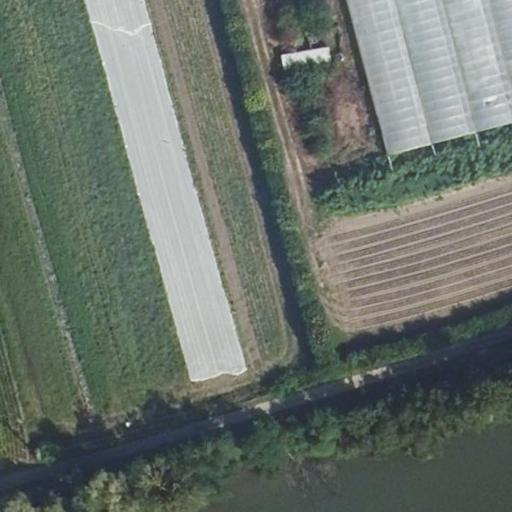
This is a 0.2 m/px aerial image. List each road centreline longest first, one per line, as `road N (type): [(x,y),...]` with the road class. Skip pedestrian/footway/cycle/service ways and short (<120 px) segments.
road 1 (unclassified): [(0,482),(347,384),(511,327)]
road 2 (track): [(347,384),(245,0)]
